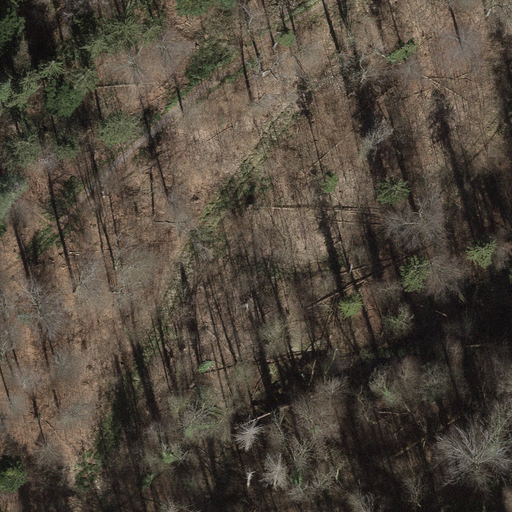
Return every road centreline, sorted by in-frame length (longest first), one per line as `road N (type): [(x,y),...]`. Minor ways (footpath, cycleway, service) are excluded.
road 1 (track): [(335,0),(151,129),(59,228)]
road 2 (track): [(511,109),(384,233)]
